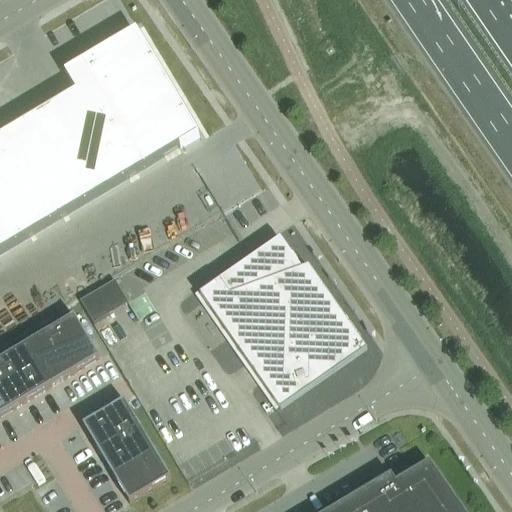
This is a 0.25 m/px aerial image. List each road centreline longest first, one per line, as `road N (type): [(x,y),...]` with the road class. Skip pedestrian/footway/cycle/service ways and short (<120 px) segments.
road 1 (tertiary): [(179,0),(432,364)]
road 2 (unclassified): [(432,364),(190,511)]
road 3 (trunk): [(412,0),(511,143)]
road 4 (tertiary): [(432,364),(511,479)]
